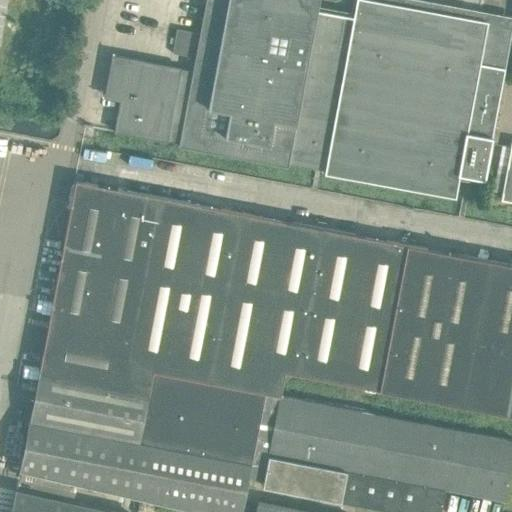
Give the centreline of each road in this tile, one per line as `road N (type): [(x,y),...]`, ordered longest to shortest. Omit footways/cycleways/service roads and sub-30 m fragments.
road 1 (unknown): [(55,175),(101,0)]
road 2 (unknown): [(38,229),(0,344)]
